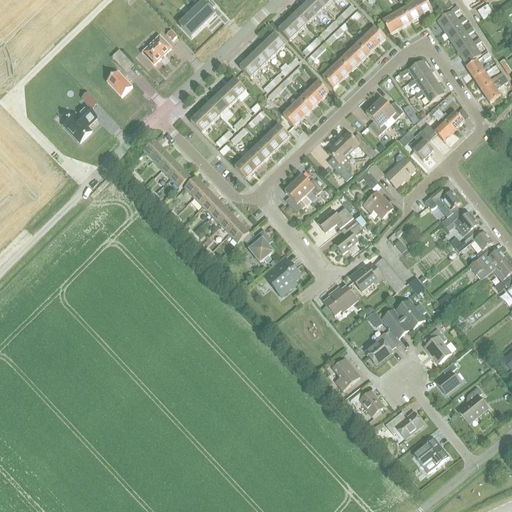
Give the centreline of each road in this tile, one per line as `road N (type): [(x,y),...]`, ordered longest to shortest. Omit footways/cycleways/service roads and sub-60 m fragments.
road 1 (residential): [(446,165),(480,128),(434,52),(421,47),(398,59),(259,195)]
road 2 (residential): [(473,466),(399,371),(382,384),(373,381),(347,348)]
road 3 (residential): [(156,116),(278,0)]
road 4 (unclassified): [(0,273),(102,170)]
road 5 (residential): [(259,195),(233,197),(156,116)]
